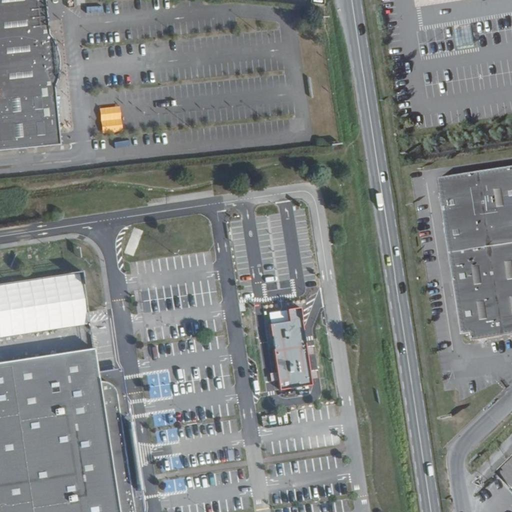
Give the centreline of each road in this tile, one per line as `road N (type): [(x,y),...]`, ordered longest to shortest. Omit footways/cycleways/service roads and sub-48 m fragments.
road 1 (primary): [(351,0),(429,511)]
road 2 (unknown): [(505,364),(470,353),(462,338),(437,178),(511,159)]
road 3 (residential): [(463,511),(458,459),(511,399)]
